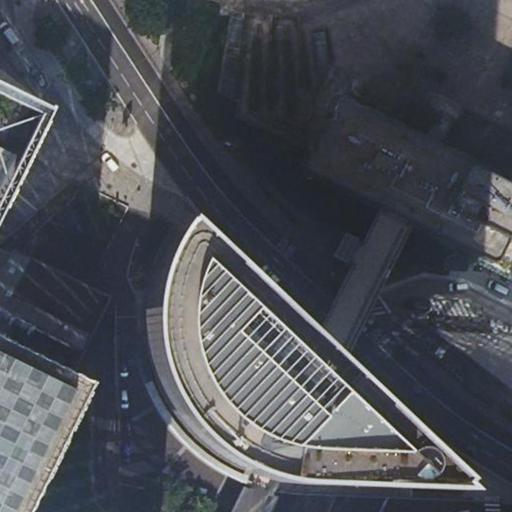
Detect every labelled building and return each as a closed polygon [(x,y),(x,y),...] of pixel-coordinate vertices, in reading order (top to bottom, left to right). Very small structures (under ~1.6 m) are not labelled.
[(0,88),(34,114),(0,61),(0,88)] [(511,188),(493,179),(492,174),(466,161),(468,158),(448,148),(432,140),(415,132),(341,95),(330,98),(297,164),(302,176),(375,213),(392,221),(408,229),(511,280),(511,188)] [(0,182),(28,127),(34,114),(0,97),(0,182)] [(295,340),(173,225),(165,236),(164,238),(160,247),(156,255),(153,261),(149,276),(145,293),(144,303),(143,327),(145,346),(149,363),(155,380),(164,400),(162,401),(172,416),(183,430),(206,450),(218,458),(236,468),(244,471),(247,473),(256,475),(266,477),(275,479),(284,480),(286,480),(335,483),(339,483),(413,485),(458,487),(427,457),(425,462),(335,377),(321,365),(307,351),(295,340)] [(416,320),(511,394),(492,336),(487,323),(416,320)] [(511,337),(492,336),(511,394),(511,337)] [(63,376),(0,345),(0,511),(16,511),(37,472),(80,385),(63,376)]
